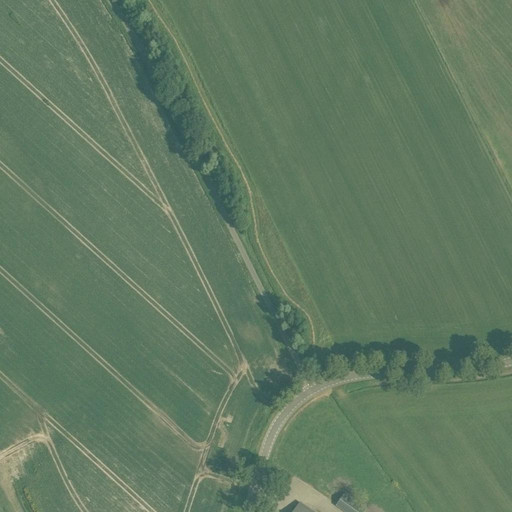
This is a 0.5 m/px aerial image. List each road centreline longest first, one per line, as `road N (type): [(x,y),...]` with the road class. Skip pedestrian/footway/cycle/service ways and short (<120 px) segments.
road 1 (unclassified): [(310,390),(140,48),(108,0)]
road 2 (tertiary): [(310,390),(361,373),(511,360)]
road 3 (tertiary): [(247,511),(276,427),(310,390)]
